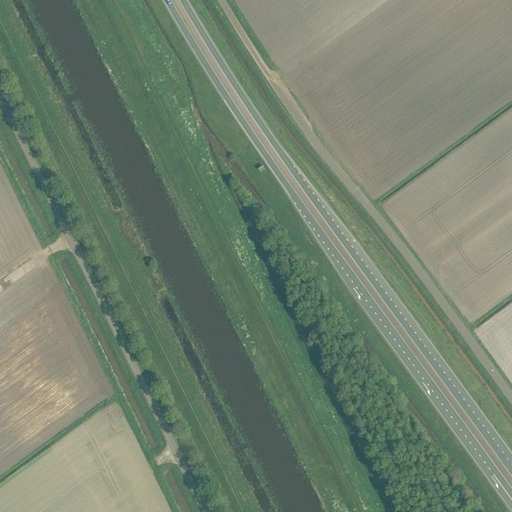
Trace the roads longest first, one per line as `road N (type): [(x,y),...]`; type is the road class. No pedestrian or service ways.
road 1 (trunk): [(511,471),(180,0)]
road 2 (trunk): [(166,0),(291,195),(492,471)]
road 3 (unclassified): [(511,399),(272,84),(221,0)]
road 4 (unclassified): [(205,511),(0,97)]
